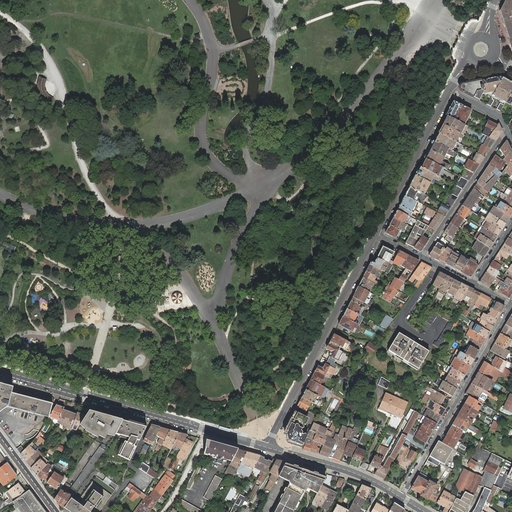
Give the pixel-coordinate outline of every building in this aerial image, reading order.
[(511,0),(504,0),(499,11),(511,11),(511,0)] [(459,2),(456,6),(462,10),(465,5),(459,2)] [(511,11),(499,11),(508,39),(511,37),(511,11)] [(40,77),(34,89),(41,93),(47,80),(40,77)] [(500,77),(482,80),(484,90),(483,92),(482,94),(483,94),(489,93),(491,92),(492,93),(493,94),(502,78),(500,77)] [(511,91),(511,83),(502,78),(493,94),(492,95),(495,96),(496,97),(502,100),(503,101),(505,102),(509,97),(511,91)] [(484,90),(482,80),(461,84),(461,85),(460,86),(460,87),(460,89),(461,90),(461,91),(479,100),(482,94),(483,92),(484,90)] [(464,125),(471,110),(453,101),(446,115),(447,116),(464,125)] [(467,126),(465,125),(464,125),(447,116),(446,115),(444,118),(441,124),(443,124),(460,133),(463,135),(463,134),(464,133),(464,132),(465,129),(466,129),(466,128),(467,126)] [(485,127),(482,134),(487,136),(489,137),(493,131),(497,125),(498,124),(489,119),(489,121),(485,127)] [(463,135),(460,133),(443,124),(441,124),(437,132),(438,133),(456,142),(458,137),(461,138),(463,135)] [(502,131),(498,124),(497,125),(493,131),(489,137),(495,141),(502,131)] [(436,135),(433,141),(434,142),(448,149),(451,151),(454,152),(455,150),(452,149),(456,142),(438,133),(437,136),(436,135)] [(489,137),(487,136),(483,145),(490,149),(495,141),(489,137)] [(505,158),(504,158),(502,161),(508,165),(511,159),(511,151),(510,148),(506,140),(500,149),(505,158)] [(431,143),(428,149),(430,151),(444,157),(446,159),(447,157),(448,155),(453,157),(454,156),(455,153),(454,152),(451,151),(448,149),(434,142),(433,141),(431,143)] [(484,157),(490,149),(483,145),(482,144),(478,153),(484,157)] [(425,155),(424,158),(425,159),(426,159),(427,160),(428,160),(439,166),(441,167),(444,168),(447,170),(449,166),(449,165),(444,162),(445,160),(446,159),(444,157),(430,151),(428,149),(425,155)] [(472,161),(479,165),(484,157),(478,153),(477,153),(472,161)] [(499,159),(495,156),(489,164),(495,169),(501,174),(503,171),(504,170),(508,165),(502,161),(499,159)] [(422,162),(419,167),(421,167),(423,168),(428,171),(437,176),(439,177),(442,172),(444,168),(441,167),(439,166),(428,160),(427,160),(426,159),(425,159),(424,158),(422,162)] [(464,168),(465,169),(473,173),(479,165),(472,161),(469,159),(464,168)] [(511,171),(511,159),(508,165),(504,170),(503,171),(509,175),(510,174),(511,171)] [(482,175),(477,182),(479,185),(487,193),(492,187),(493,185),(496,181),(497,180),(501,174),(495,169),(489,164),(484,172),(488,176),(485,178),(482,175)] [(419,167),(415,175),(424,180),(430,183),(432,184),(433,182),(435,179),(438,181),(440,177),(439,177),(437,176),(428,171),(423,168),(421,167),(419,167)] [(461,177),(468,181),(473,173),(465,169),(461,177)] [(415,175),(409,187),(421,193),(424,194),(430,183),(424,180),(415,175)] [(455,185),(463,189),(468,181),(461,177),(460,179),(459,181),(458,181),(455,185)] [(481,195),(484,198),(485,196),(487,193),(479,185),(477,182),(474,188),(481,195)] [(451,193),(457,197),(463,189),(455,185),(451,193)] [(409,187),(404,196),(416,202),(417,202),(418,203),(422,205),(423,202),(425,203),(427,200),(425,199),(427,196),(424,194),(421,193),(409,187)] [(474,188),(470,193),(467,198),(474,203),(477,199),(481,195),(474,188)] [(444,205),(450,208),(457,197),(451,193),(450,193),(444,205)] [(511,199),(504,194),(502,193),(500,195),(504,198),(501,202),(505,205),(511,209),(511,199)] [(399,206),(397,210),(410,217),(414,219),(415,217),(412,215),(413,213),(414,211),(418,203),(417,202),(416,202),(404,196),(399,206)] [(474,203),(467,198),(462,205),(473,212),(474,211),(471,209),(474,203)] [(501,202),(498,200),(497,203),(500,205),(498,209),(501,211),(510,217),(511,213),(511,209),(505,205),(501,202)] [(444,205),(442,204),(438,213),(444,216),(450,208),(444,205)] [(473,212),(462,205),(456,214),(464,219),(466,216),(467,217),(469,214),(468,213),(469,211),(472,214),(473,212)] [(494,207),(494,206),(489,213),(505,224),(510,217),(501,211),(498,209),(494,207)] [(430,223),(428,226),(435,230),(444,216),(438,213),(437,213),(427,207),(424,212),(434,218),(430,223)] [(397,210),(393,218),(406,225),(407,225),(409,221),(415,224),(417,221),(414,219),(410,217),(397,210)] [(505,224),(489,213),(485,220),(488,222),(501,230),(505,224)] [(456,214),(450,223),(458,228),(464,219),(456,214)] [(393,218),(389,225),(401,231),(403,232),(404,233),(405,231),(403,230),(405,226),(407,227),(408,225),(407,225),(406,225),(393,218)] [(497,237),(501,230),(488,222),(485,220),(481,226),(483,228),(497,237)] [(410,235),(405,243),(414,248),(420,238),(422,236),(422,235),(426,229),(428,226),(425,225),(420,222),(419,222),(417,221),(415,224),(413,228),(410,235)] [(458,228),(450,223),(444,232),(448,235),(453,239),(454,237),(453,236),(457,230),(458,228)] [(401,231),(389,225),(385,233),(397,239),(398,237),(400,233),(401,231)] [(493,243),(497,237),(483,228),(480,234),(493,243)] [(490,248),(493,243),(480,234),(478,233),(474,238),(476,239),(478,240),(478,241),(490,248)] [(420,238),(414,248),(421,252),(429,240),(427,239),(426,240),(422,238),(424,236),(422,235),(422,236),(420,238)] [(484,257),(490,248),(478,241),(478,240),(476,242),(474,247),(472,249),(475,250),(484,257)] [(429,256),(437,260),(446,248),(445,247),(444,249),(442,248),(443,246),(437,243),(429,255),(429,256)] [(511,248),(504,244),(501,249),(509,255),(511,256),(511,248)] [(379,253),(377,257),(388,263),(394,252),(383,246),(380,251),(379,253)] [(452,252),(452,251),(451,250),(450,249),(448,248),(447,247),(446,248),(437,260),(445,264),(452,252)] [(504,257),(506,259),(509,255),(501,249),(495,258),(500,261),(501,260),(500,259),(501,258),(503,259),(504,257)] [(399,251),(396,257),(393,263),(395,264),(398,266),(400,266),(408,255),(399,251)] [(460,256),(461,254),(456,251),(455,253),(452,252),(445,264),(453,268),(460,256)] [(403,268),(401,271),(403,272),(406,269),(413,258),(408,255),(400,266),(400,267),(401,268),(402,267),(403,268)] [(453,268),(460,272),(468,261),(460,256),(453,268)] [(371,261),(369,264),(371,265),(372,265),(382,271),(384,272),(386,273),(390,275),(394,267),(392,266),(388,264),(388,263),(377,257),(374,263),(373,262),(371,261)] [(478,265),(482,261),(475,257),(473,260),(470,258),(468,261),(460,272),(470,277),(470,278),(471,278),(471,277),(478,265)] [(411,272),(419,261),(413,258),(406,269),(403,272),(402,274),(406,276),(407,274),(405,273),(408,270),(410,271),(409,273),(410,274),(411,272)] [(502,266),(504,263),(500,261),(495,258),(493,261),(501,266),(502,266)] [(497,271),(501,266),(493,261),(490,266),(497,271)] [(414,287),(417,288),(423,280),(431,270),(432,268),(421,262),(413,273),(409,280),(412,282),(415,278),(418,281),(414,287)] [(368,266),(366,271),(376,276),(377,275),(378,272),(380,273),(381,274),(382,271),(372,265),(371,265),(369,264),(368,266)] [(499,272),(497,271),(490,266),(486,272),(500,280),(501,279),(496,276),(499,272)] [(366,271),(362,278),(376,284),(375,285),(376,285),(377,285),(377,284),(376,283),(377,282),(374,280),(375,278),(376,276),(366,271)] [(447,276),(439,272),(438,274),(432,285),(434,285),(433,287),(436,288),(437,287),(440,289),(447,276)] [(500,280),(486,272),(479,282),(489,287),(493,282),(498,285),(500,281),(500,280)] [(398,279),(404,282),(407,277),(406,276),(402,274),(398,279)] [(454,279),(447,276),(440,289),(438,291),(445,295),(446,294),(446,292),(454,279)] [(511,288),(511,280),(507,277),(505,281),(501,279),(500,280),(500,281),(511,288)] [(362,278),(358,286),(368,291),(369,289),(370,288),(370,286),(373,287),(373,286),(374,285),(375,286),(376,285),(375,285),(376,284),(362,278)] [(382,298),(390,302),(394,296),(399,289),(400,287),(401,286),(404,282),(398,279),(396,283),(395,282),(394,283),(393,283),(392,282),(390,286),(388,285),(387,286),(385,289),(387,290),(386,291),(384,290),(383,292),(385,293),(384,295),(382,293),(379,297),(382,298)] [(461,283),(454,279),(446,292),(446,294),(448,295),(453,298),(454,296),(455,295),(456,293),(461,283)] [(509,298),(511,293),(511,288),(500,281),(498,285),(501,287),(499,292),(509,298)] [(458,298),(461,300),(462,298),(464,295),(468,287),(461,283),(456,293),(455,295),(458,297),(458,298)] [(373,301),(369,300),(366,298),(369,292),(368,291),(358,286),(353,297),(364,302),(367,304),(370,306),(373,301)] [(462,298),(461,300),(462,300),(463,299),(464,299),(467,301),(467,302),(468,303),(470,298),(475,290),(468,287),(464,295),(462,298)] [(463,309),(460,313),(465,317),(469,313),(470,311),(471,310),(474,306),(481,293),(475,290),(470,298),(468,303),(472,305),(469,309),(467,312),(463,309)] [(491,299),(481,293),(474,306),(471,310),(474,311),(476,307),(478,308),(480,304),(485,307),(486,307),(487,306),(491,299)] [(360,315),(364,308),(364,307),(362,306),(364,302),(353,297),(351,300),(347,308),(358,314),(360,315)] [(504,306),(496,302),(494,305),(493,305),(491,308),(501,313),(504,306)] [(343,316),(355,323),(356,321),(357,322),(360,315),(358,314),(347,308),(343,316)] [(487,315),(497,320),(501,313),(491,308),(490,310),(492,311),(490,315),(488,314),(487,315)] [(426,321),(427,322),(431,325),(438,314),(436,312),(433,311),(426,321)] [(484,321),(493,326),(497,320),(487,315),(482,312),(481,314),(483,315),(482,315),(483,316),(481,319),(484,321)] [(380,325),(386,328),(393,319),(387,315),(380,325)] [(357,326),(358,324),(355,323),(343,316),(338,325),(352,332),(354,327),(356,328),(357,326)] [(475,324),(477,325),(489,332),(493,326),(484,321),(481,319),(479,318),(475,324)] [(453,326),(448,323),(436,342),(435,341),(433,344),(440,348),(454,326),(453,326)] [(475,324),(472,330),(473,330),(486,338),(489,332),(477,325),(475,324)] [(511,328),(505,324),(500,333),(510,339),(511,340),(511,339),(511,337),(511,334),(511,328)] [(470,337),(483,344),(486,338),(473,330),(472,330),(470,329),(466,335),(469,336),(470,337)] [(392,343),(388,350),(394,354),(403,359),(411,365),(418,368),(423,360),(429,351),(414,342),(415,340),(406,334),(405,336),(399,333),(392,343)] [(505,349),(511,340),(510,339),(500,333),(495,343),(501,346),(504,349),(505,349)] [(339,349),(341,350),(342,347),(345,349),(347,344),(349,345),(351,342),(348,341),(334,334),(329,344),(339,349)] [(479,351),(483,344),(470,337),(467,344),(469,345),(479,351)] [(372,354),(377,348),(370,342),(364,350),(368,352),(372,354)] [(504,359),(508,351),(505,349),(504,349),(501,346),(495,343),(490,351),(496,354),(500,356),(504,359)] [(341,350),(339,349),(329,344),(326,348),(329,350),(330,351),(331,352),(330,353),(329,355),(334,358),(338,360),(343,351),(341,350)] [(474,359),(479,351),(469,345),(465,351),(465,350),(463,353),(474,359)] [(457,350),(453,356),(455,357),(456,358),(470,366),(474,359),(463,353),(460,351),(457,350)] [(511,378),(511,377),(511,375),(505,371),(504,371),(503,371),(505,368),(504,368),(505,365),(507,362),(496,356),(494,360),(493,362),(492,361),(486,358),(484,361),(493,367),(501,371),(511,378)] [(451,363),(449,366),(452,367),(465,375),(470,366),(456,358),(455,357),(451,363)] [(325,376),(329,377),(331,373),(332,374),(335,369),(331,367),(333,363),(329,361),(326,359),(324,363),(325,364),(324,366),(323,367),(321,368),(320,367),(318,366),(315,370),(325,376)] [(492,380),(495,382),(501,371),(493,367),(484,361),(478,372),(487,378),(492,380)] [(369,369),(363,366),(361,371),(367,374),(369,369)] [(448,373),(448,374),(461,382),(465,375),(452,367),(449,366),(446,371),(448,373)] [(322,386),(323,385),(323,383),(321,382),(322,381),(325,376),(315,370),(310,380),(320,385),(322,386)] [(486,391),(490,383),(491,382),(492,380),(487,378),(478,372),(472,383),(486,391)] [(461,382),(448,374),(447,376),(446,375),(443,379),(445,380),(444,381),(457,389),(461,382)] [(387,389),(390,382),(381,377),(378,385),(387,389)] [(442,381),(439,378),(435,384),(436,385),(438,386),(439,387),(438,388),(452,397),(457,389),(444,381),(442,381)] [(319,396),(321,397),(322,396),(320,395),(321,394),(318,393),(320,391),(323,393),(324,391),(325,389),(326,388),(322,386),(320,385),(310,380),(305,389),(317,395),(319,396)] [(279,388),(275,383),(275,382),(272,385),(271,384),(268,386),(270,389),(267,392),(271,396),(277,392),(276,391),(280,389),(279,388)] [(0,411),(8,405),(12,407),(17,409),(18,408),(27,410),(27,411),(42,415),(42,414),(49,416),(57,404),(52,403),(16,394),(11,393),(13,387),(0,383),(0,411)] [(472,383),(465,394),(469,396),(478,401),(480,402),(481,400),(479,398),(482,393),(485,394),(486,391),(472,383)] [(426,389),(429,391),(433,393),(431,396),(429,396),(426,394),(421,401),(425,403),(428,398),(430,399),(432,401),(440,405),(445,397),(431,388),(428,386),(426,389)] [(314,403),(317,405),(319,401),(317,401),(315,400),(317,395),(305,389),(301,397),(311,402),(314,403)] [(407,402),(385,393),(378,409),(401,419),(408,403),(407,402)] [(480,406),(482,403),(480,402),(478,401),(469,396),(465,403),(478,411),(478,409),(480,407),(480,406)] [(306,411),(307,410),(311,402),(301,397),(297,406),(295,410),(301,413),(303,409),(305,410),(304,412),(305,413),(306,411)] [(426,407),(428,408),(441,416),(445,408),(440,405),(432,401),(430,399),(426,407)] [(477,412),(478,411),(465,403),(461,410),(470,415),(470,416),(474,418),(475,415),(475,414),(477,412)] [(57,404),(49,416),(54,418),(53,421),(54,422),(58,423),(59,420),(63,409),(64,407),(57,404)] [(436,423),(441,416),(428,408),(427,410),(426,411),(424,413),(424,414),(423,416),(424,416),(426,417),(436,423)] [(77,414),(63,409),(59,420),(58,423),(64,426),(63,428),(64,430),(67,432),(67,431),(68,431),(68,430),(69,430),(71,431),(71,428),(77,414)] [(301,413),(295,410),(290,419),(284,431),(285,433),(286,433),(288,439),(287,441),(287,443),(289,443),(294,433),(300,422),(302,419),(304,415),(301,413)] [(472,421),(474,418),(470,416),(470,415),(461,410),(457,417),(470,425),(472,421)] [(72,487),(77,490),(107,448),(107,447),(112,439),(115,434),(122,420),(112,417),(89,411),(86,415),(80,425),(76,430),(97,442),(101,444),(82,471),(83,472),(72,487)] [(408,433),(412,427),(416,420),(419,414),(414,411),(402,433),(399,438),(391,453),(389,456),(388,456),(382,467),(379,465),(378,468),(374,474),(383,479),(404,442),(407,436),(407,435),(408,433)] [(80,425),(86,415),(85,415),(77,412),(77,414),(71,428),(71,431),(75,432),(76,430),(80,425)] [(308,417),(304,415),(302,419),(300,422),(294,433),(289,443),(302,448),(306,438),(307,436),(306,436),(303,434),(301,433),(302,433),(302,432),(302,431),(301,430),(302,428),(308,417)] [(355,427),(359,417),(354,415),(348,428),(347,432),(346,432),(344,438),(342,440),(341,439),(346,427),(343,426),(342,425),(342,426),(338,435),(334,444),(338,445),(332,458),(340,461),(343,454),(351,434),(355,427)] [(433,430),(436,423),(426,417),(424,416),(420,423),(422,424),(433,430)] [(476,433),(478,429),(475,428),(471,425),(470,425),(457,417),(451,426),(461,432),(462,430),(465,432),(467,428),(469,430),(476,433)] [(337,421),(332,419),(331,421),(333,422),(329,431),(327,430),(324,436),(317,432),(313,441),(311,446),(308,451),(317,454),(319,448),(317,447),(316,446),(318,444),(318,442),(323,445),(327,437),(328,435),(331,436),(332,432),(337,423),(337,421)] [(122,420),(115,434),(129,438),(127,442),(125,441),(118,455),(129,460),(136,446),(134,445),(137,440),(139,440),(146,427),(122,420)] [(494,432),(498,423),(493,421),(491,427),(490,430),(494,432)] [(328,428),(314,422),(310,430),(309,430),(306,438),(308,438),(306,443),(305,443),(311,446),(313,441),(317,432),(324,436),(327,430),(328,428)] [(338,424),(337,423),(332,432),(331,436),(328,435),(327,437),(332,439),(338,424)] [(161,427),(151,424),(143,441),(145,441),(151,445),(156,436),(161,427)] [(332,439),(327,437),(323,445),(319,454),(328,457),(332,449),(334,444),(338,435),(342,426),(338,424),(332,439)] [(417,428),(417,429),(418,430),(429,436),(433,430),(422,424),(419,429),(417,428)] [(462,432),(461,432),(451,426),(446,434),(457,441),(462,432)] [(170,430),(161,427),(156,436),(159,437),(156,441),(156,442),(157,442),(157,443),(158,443),(159,444),(156,449),(158,451),(161,445),(162,445),(170,430)] [(343,454),(352,458),(357,445),(359,441),(359,440),(357,439),(355,445),(350,443),(351,442),(356,432),(355,432),(357,428),(355,427),(351,434),(343,454)] [(418,430),(417,429),(414,435),(412,434),(411,435),(414,437),(425,443),(429,436),(418,430)] [(179,432),(170,430),(162,445),(170,450),(171,447),(172,447),(173,445),(179,432)] [(185,439),(187,435),(179,432),(173,445),(172,447),(171,447),(174,448),(175,446),(180,449),(184,442),(185,439)] [(463,433),(462,432),(457,441),(460,442),(461,443),(465,434),(463,433)] [(453,449),(457,441),(446,434),(442,443),(453,449)] [(40,436),(38,435),(36,437),(43,443),(44,444),(46,441),(40,436)] [(408,437),(407,436),(404,442),(410,445),(413,439),(408,437)] [(170,468),(174,470),(178,461),(181,463),(183,460),(184,460),(192,443),(185,439),(184,442),(180,449),(179,451),(176,456),(177,456),(170,468)] [(205,447),(203,453),(231,461),(237,449),(209,441),(207,448),(205,447)] [(358,468),(361,461),(366,451),(367,448),(360,445),(361,442),(359,441),(357,445),(352,458),(349,464),(358,468)] [(435,446),(429,456),(440,462),(444,464),(450,453),(453,449),(442,443),(438,441),(435,446)] [(24,450),(21,454),(26,461),(37,449),(38,448),(32,442),(24,450)] [(328,457),(332,458),(338,445),(334,444),(332,449),(328,457)] [(372,466),(378,468),(379,465),(383,458),(385,455),(388,449),(380,445),(376,452),(375,455),(370,465),(371,465),(372,466)] [(400,454),(394,463),(406,470),(411,460),(412,461),(413,462),(415,460),(413,459),(416,454),(411,451),(411,452),(408,450),(408,449),(403,446),(399,453),(400,454)] [(37,449),(26,461),(31,468),(40,459),(43,456),(43,455),(37,449)] [(237,449),(231,461),(225,473),(233,478),(241,463),(247,452),(237,449)] [(247,452),(241,463),(248,466),(247,469),(252,471),(252,470),(260,455),(247,452)] [(493,485),(493,486),(498,476),(494,475),(502,458),(492,453),(483,471),(485,471),(482,477),(473,473),(463,468),(457,483),(455,487),(465,492),(462,496),(457,494),(456,497),(454,501),(453,503),(448,511),(464,511),(469,505),(473,495),(478,485),(484,487),(475,508),(471,511),(480,511),(481,511),(485,502),(491,490),(493,485)] [(263,457),(260,455),(252,470),(260,474),(256,482),(260,484),(272,461),(269,460),(268,459),(267,461),(263,458),(264,457),(263,457)] [(43,456),(40,459),(46,465),(47,464),(49,462),(43,456)] [(429,456),(427,460),(431,463),(438,466),(440,462),(429,456)] [(171,460),(167,457),(165,462),(163,466),(167,469),(171,460)] [(46,465),(40,459),(31,468),(36,475),(46,465)] [(477,462),(471,459),(468,465),(474,468),(477,462)] [(273,473),(280,461),(276,460),(274,463),(270,472),(273,473)] [(511,463),(506,460),(505,462),(502,467),(498,476),(493,486),(498,488),(497,488),(500,489),(501,489),(508,476),(511,477),(511,463)] [(272,486),(278,476),(278,475),(285,463),(285,462),(280,461),(273,473),(273,474),(275,475),(272,481),(270,480),(268,484),(265,488),(270,491),(272,486)] [(52,467),(53,465),(49,462),(47,464),(46,465),(36,475),(42,482),(44,479),(52,467)] [(150,467),(142,462),(138,468),(146,473),(149,469),(150,467)] [(17,476),(7,463),(0,467),(0,481),(4,486),(17,476)] [(292,511),(306,487),(317,493),(321,485),(324,480),(325,477),(312,472),(302,469),(291,465),(285,463),(278,475),(278,476),(283,479),(288,481),(290,483),(286,490),(284,493),(280,500),(273,511),(292,511)] [(44,479),(48,481),(54,472),(59,475),(60,473),(63,469),(54,464),(53,465),(52,467),(44,479)] [(197,465),(186,488),(189,489),(201,467),(197,465)] [(167,469),(163,466),(160,471),(165,474),(172,479),(175,475),(169,471),(167,469)] [(149,469),(146,473),(155,479),(156,479),(157,476),(158,474),(149,469)] [(54,472),(48,481),(47,483),(57,489),(58,488),(64,479),(65,476),(60,473),(59,475),(54,472)] [(159,482),(167,488),(173,480),(172,479),(165,474),(159,482)] [(210,501),(222,479),(215,475),(203,497),(210,501)] [(68,478),(65,476),(64,479),(58,488),(60,490),(61,489),(65,482),(68,478)] [(422,478),(418,476),(411,488),(422,495),(429,482),(425,479),(426,478),(423,477),(422,478)] [(340,488),(344,479),(339,478),(336,485),(340,488)] [(71,498),(64,507),(70,511),(98,511),(111,495),(92,481),(77,502),(76,501),(73,499),(71,498)] [(437,486),(429,481),(429,482),(422,495),(427,498),(428,497),(434,501),(439,493),(437,492),(439,487),(437,486)] [(159,482),(154,489),(162,495),(167,488),(159,482)] [(13,502),(25,492),(18,483),(7,491),(11,496),(9,498),(4,502),(9,504),(13,502)] [(143,498),(146,495),(130,483),(127,486),(131,489),(129,492),(131,493),(128,497),(133,501),(136,497),(137,498),(139,495),(143,498)] [(362,484),(356,494),(365,499),(371,488),(362,484)] [(321,485),(317,493),(314,499),(315,500),(315,501),(317,503),(316,504),(321,506),(322,504),(323,504),(323,503),(322,502),(323,501),(324,501),(330,490),(321,485)] [(498,488),(493,486),(493,485),(491,490),(485,502),(481,511),(480,511),(495,511),(488,507),(490,504),(494,496),(497,497),(500,489),(497,488),(498,488)] [(154,489),(151,487),(149,489),(152,491),(149,495),(147,494),(146,495),(148,497),(156,503),(162,495),(154,489)] [(57,503),(64,508),(64,507),(71,498),(72,496),(61,489),(60,490),(54,499),(58,502),(57,503)] [(33,496),(28,490),(25,492),(13,502),(20,511),(44,511),(37,502),(33,505),(29,499),(33,496)] [(327,511),(328,511),(329,508),(337,493),(336,493),(334,492),(331,490),(330,490),(324,501),(323,501),(322,502),(323,503),(323,504),(322,504),(321,506),(320,507),(326,510),(327,511)] [(442,511),(448,511),(453,503),(450,501),(451,499),(454,501),(456,497),(457,494),(458,492),(455,490),(454,490),(451,494),(445,491),(444,490),(437,502),(445,507),(442,511)] [(249,499),(240,494),(230,511),(231,511),(233,511),(242,505),(244,502),(247,503),(249,499)] [(356,494),(352,502),(361,507),(363,503),(365,499),(356,494)] [(148,497),(146,495),(145,497),(147,498),(144,502),(142,501),(141,503),(142,504),(150,510),(151,510),(156,503),(148,497)] [(33,496),(29,499),(33,505),(37,502),(33,496)] [(176,505),(178,506),(188,511),(203,511),(204,511),(180,498),(176,505)] [(358,511),(361,507),(352,502),(348,510),(352,511),(358,511)] [(407,511),(408,511),(404,509),(394,502),(389,511),(388,511),(407,511)] [(141,503),(140,503),(135,510),(137,511),(149,511),(150,510),(142,504),(141,503)] [(173,503),(171,507),(172,508),(169,511),(175,511),(176,511),(177,511),(176,510),(178,506),(176,505),(173,503)] [(379,511),(382,507),(375,503),(375,504),(370,511),(379,511)]
